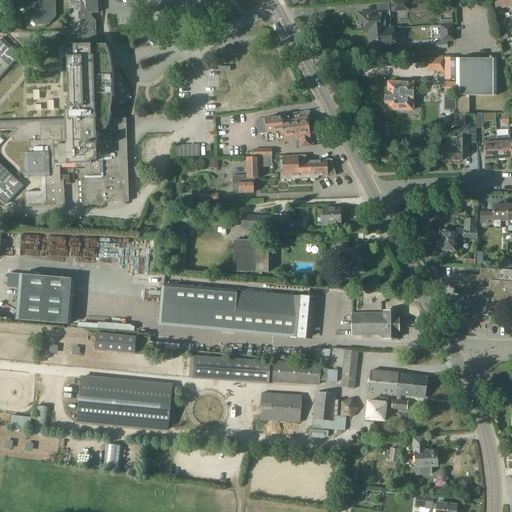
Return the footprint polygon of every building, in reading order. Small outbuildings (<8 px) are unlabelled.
[(81,205),(91,204),(104,204),(104,202),(128,201),(126,119),(125,118),(119,119),(107,119),(107,118),(108,118),(108,117),(108,116),(108,115),(109,112),(109,109),(110,105),(110,102),(111,99),(111,95),(111,91),(111,86),(111,82),(111,77),(111,73),(110,69),(109,69),(109,68),(108,59),(105,46),(105,44),(99,44),(96,44),(96,35),(95,21),(91,17),(89,17),(89,13),(92,13),(98,12),(98,10),(98,2),(95,0),(17,0),(17,2),(18,2),(18,3),(26,11),(27,11),(28,17),(36,25),(48,25),(55,17),(54,0),(78,0),(80,1),(80,10),(78,13),(78,18),(81,21),(81,37),(74,37),(73,35),(42,36),(42,55),(46,55),(46,71),(44,71),(44,77),(69,76),(69,94),(67,97),(65,100),(66,103),(67,105),(69,107),(70,108),(70,120),(65,120),(0,122),(0,75),(10,65),(2,58),(3,56),(0,53),(0,190),(2,192),(7,186),(6,185),(13,177),(0,164),(0,128),(12,128),(12,131),(12,141),(30,141),(30,152),(24,153),(25,177),(41,177),(42,191),(41,191),(25,191),(25,206),(46,206),(64,205),(64,188),(69,188),(68,180),(60,180),(60,165),(85,164),(85,179),(81,179),(81,205)] [(392,11),(409,10),(408,0),(403,0),(392,1),(392,11)] [(494,0),(496,9),(511,5),(511,4),(511,0),(494,0)] [(391,19),(389,2),(377,3),(378,12),(368,13),(368,11),(358,12),(359,22),(364,22),(365,31),(370,31),(391,29),(390,19),(391,19)] [(455,45),(455,40),(453,24),(440,25),(442,41),(450,40),(450,46),(455,45)] [(394,29),(391,29),(370,31),(371,44),(379,43),(380,48),(395,47),(394,29)] [(456,59),(455,57),(426,57),(426,70),(444,70),(445,79),(456,79),(456,59)] [(456,79),(456,82),(456,91),(456,95),(494,96),(494,59),(456,59),(456,79)] [(413,109),(413,82),(401,82),(388,82),(388,92),(386,92),(386,104),(388,104),(388,109),(413,109)] [(456,91),(456,82),(445,82),(445,91),(456,91)] [(311,145),(307,112),(294,113),(294,118),(288,119),(291,140),(295,139),(296,145),(300,145),(300,147),(311,145)] [(455,113),(455,125),(455,126),(464,126),(464,113),(456,113),(455,113)] [(483,114),(475,114),(476,127),(476,129),(483,128),(483,114)] [(282,119),(281,116),(264,118),(264,119),(256,120),(258,134),(266,133),(268,142),(284,140),(284,141),(291,140),(288,119),(282,119)] [(442,150),(442,161),(463,161),(463,155),(469,155),(469,143),(476,144),(476,129),(476,127),(468,127),(468,139),(457,138),(457,143),(453,143),(450,147),(450,150),(442,150)] [(498,158),(511,158),(509,135),(497,136),(498,158)] [(485,159),(498,158),(497,136),(491,137),(491,142),(484,143),(485,159)] [(175,157),(200,156),(199,145),(175,145),(175,157)] [(233,193),(253,192),(253,178),(259,178),(259,167),(272,167),(272,156),(258,157),(258,158),(245,158),(245,175),(232,176),(233,193)] [(307,162),(307,156),(281,156),(281,180),(319,179),(319,176),(329,176),(330,177),(336,175),(331,161),(328,161),(307,162)] [(210,168),(218,168),(218,158),(210,158),(210,168)] [(506,220),(506,205),(493,205),(493,212),(480,212),(479,223),(486,223),(486,220),(493,220),(493,219),(506,220)] [(340,209),(316,210),(316,217),(316,224),(318,224),(318,226),(324,225),(324,224),(340,223),(340,209)] [(299,229),(299,221),(288,221),(288,214),(282,214),(282,229),(299,229)] [(281,230),(281,216),(242,215),(241,228),(281,230)] [(438,239),(437,248),(439,250),(455,250),(456,236),(464,236),(464,238),(477,238),(478,229),(476,229),(476,219),(465,219),(465,228),(465,229),(456,228),(456,231),(448,231),(446,228),(443,231),(440,230),(439,237),(438,239)] [(268,272),(268,250),(256,250),(256,241),(233,240),(234,272),(268,272)] [(337,251),(334,251),(335,259),(338,258),(347,257),(350,274),(364,272),(360,248),(348,249),(347,244),(336,246),(337,251)] [(483,252),(477,252),(477,264),(487,265),(487,262),(483,261),(483,252)] [(500,270),(479,268),(479,274),(458,273),(458,275),(452,274),(451,281),(464,282),(463,295),(467,295),(474,296),(475,285),(489,287),(490,279),(511,281),(511,270),(501,269),(500,270)] [(16,320),(72,325),(73,309),(75,279),(19,274),(16,320)] [(511,300),(511,281),(490,279),(489,287),(475,285),(474,296),(467,295),(466,306),(465,310),(465,314),(506,318),(507,300),(511,300)] [(161,324),(311,338),(314,300),(164,287),(161,324)] [(398,319),(398,311),(384,312),(384,313),(352,314),(352,336),(384,335),(384,339),(391,339),(391,341),(397,341),(397,338),(398,338),(398,331),(399,331),(399,319),(398,319)] [(135,353),(136,337),(96,333),(95,349),(135,353)] [(78,353),(78,345),(60,344),(59,351),(78,353)] [(354,389),(359,352),(345,350),(345,349),(330,348),(329,366),(343,368),(341,388),(354,389)] [(328,361),(329,349),(320,349),(319,360),(328,361)] [(163,351),(163,361),(173,361),(173,352),(171,352),(164,351),(163,351)] [(269,380),(270,380),(319,384),(321,365),(271,361),(194,357),(193,379),(269,383),(269,380)] [(336,383),(337,370),(327,370),(326,382),(336,383)] [(369,384),(368,392),(396,395),(396,401),(395,401),(393,401),(393,408),(395,408),(406,409),(408,410),(409,402),(407,402),(401,401),(401,396),(406,396),(425,398),(426,384),(427,377),(371,371),(369,384)] [(80,384),(77,421),(168,429),(172,386),(152,384),(81,378),(80,384)] [(359,409),(353,398),(342,400),(336,400),(336,395),(316,393),(312,428),(313,428),(324,429),(333,430),(345,431),(346,416),(352,418),(359,409)] [(300,423),(302,397),(262,394),(260,420),(300,423)] [(386,403),(368,401),(367,419),(384,421),(386,403)] [(329,431),(313,430),(312,437),(324,438),(324,437),(328,437),(329,431)] [(424,436),(411,438),(412,444),(414,444),(415,452),(414,452),(415,464),(415,469),(416,475),(432,474),(431,466),(437,465),(436,451),(425,452),(424,436)] [(433,510),(434,498),(417,496),(415,508),(433,510)]
